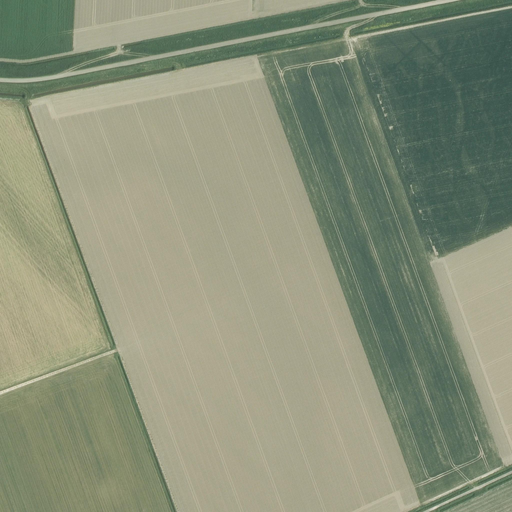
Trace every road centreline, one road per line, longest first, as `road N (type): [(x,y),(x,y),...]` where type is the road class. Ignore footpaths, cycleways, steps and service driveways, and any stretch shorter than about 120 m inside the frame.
road 1 (unclassified): [(0,81),(448,0)]
road 2 (track): [(118,350),(0,393)]
